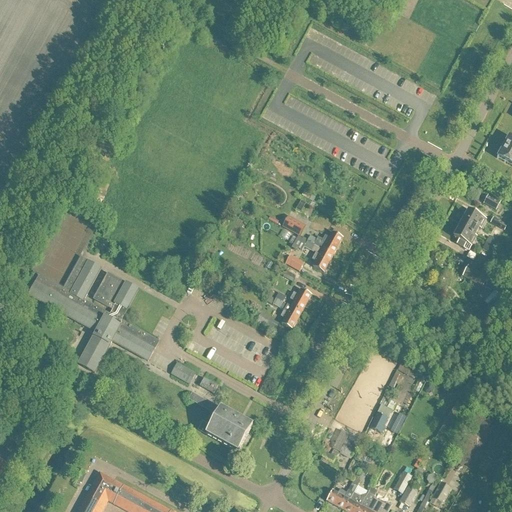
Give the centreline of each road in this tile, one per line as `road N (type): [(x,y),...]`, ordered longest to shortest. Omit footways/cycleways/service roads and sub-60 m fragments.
road 1 (unclassified): [(270,498),(511,57)]
road 2 (unclassified): [(9,511),(66,406),(78,398),(270,498)]
road 3 (track): [(154,0),(291,76)]
